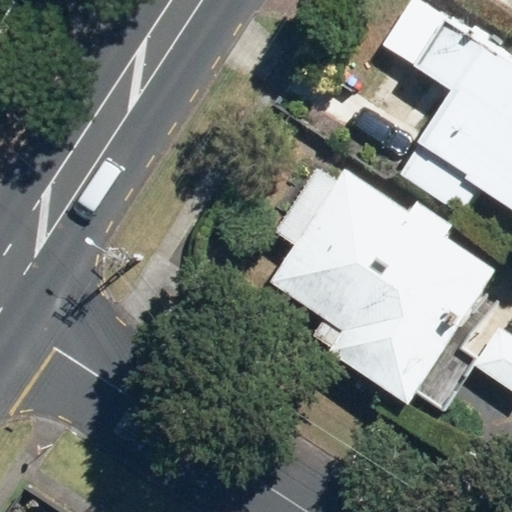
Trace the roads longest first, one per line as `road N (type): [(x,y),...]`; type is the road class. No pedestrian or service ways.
road 1 (residential): [(0,310),(310,511)]
road 2 (secondary): [(0,286),(185,0)]
